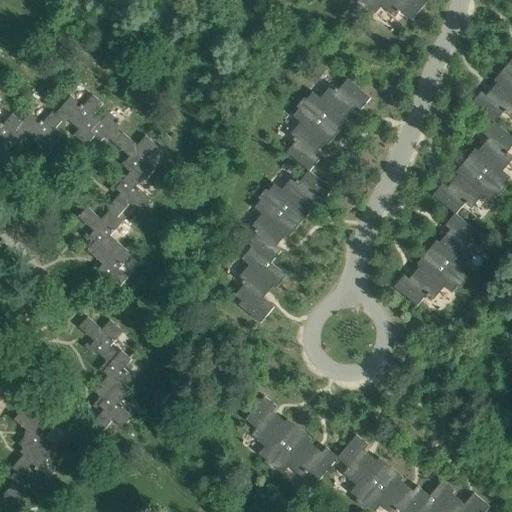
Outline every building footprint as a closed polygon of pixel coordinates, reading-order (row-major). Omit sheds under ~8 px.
[(366,0),(362,5),(367,10),(368,8),(376,14),(382,6),(396,18),(399,14),(397,12),(399,9),(412,20),(429,0),(366,0)] [(511,75),(504,69),(494,81),(498,84),(487,97),(482,92),(473,104),(495,122),(506,110),(508,111),(506,114),(511,117),(511,115),(511,75)] [(301,102),(338,133),(348,121),(346,119),(356,106),(361,111),(371,98),(348,79),(337,93),(335,91),(337,88),(332,85),(321,99),(313,93),(307,100),(305,98),(301,102)] [(56,115),(63,121),(66,124),(69,120),(80,130),(75,135),(87,146),(96,136),(90,132),(101,120),(101,121),(102,119),(96,114),(104,104),(94,95),(84,107),(72,96),(56,114),(56,115)] [(328,146),(338,133),(301,102),(298,107),(300,109),(294,117),(301,122),(290,136),(294,140),(296,137),(299,139),(288,153),(310,171),(320,160),(315,156),(325,143),(328,146)] [(16,131),(23,137),(26,140),(29,137),(39,146),(35,151),(45,160),(54,150),(52,148),(64,134),(57,128),(63,121),(56,115),(56,114),(53,111),(44,123),(32,113),(23,122),(16,131)] [(107,136),(115,143),(123,133),(117,128),(122,123),(110,112),(102,121),(101,121),(101,120),(90,132),(96,136),(102,141),(107,136)] [(0,122),(0,158),(5,163),(14,153),(11,151),(23,137),(16,131),(23,122),(13,114),(3,126),(0,122)] [(466,161),(503,191),(507,187),(504,185),(510,178),(503,172),(511,160),(511,156),(510,155),(508,157),(505,155),(511,146),(511,136),(495,123),(485,134),(489,138),(478,151),(476,149),(466,161)] [(135,169),(144,177),(147,180),(156,169),(147,162),(160,147),(146,136),(138,145),(124,133),(123,133),(115,143),(131,157),(127,161),(123,158),(120,162),(131,172),(132,172),(135,169)] [(503,191),(466,161),(457,172),(460,175),(448,189),(443,184),(434,195),(456,213),(467,200),(469,202),(468,204),(472,208),(483,195),(491,201),(498,194),(500,196),(503,191)] [(108,209),(110,211),(111,210),(119,217),(131,203),(140,212),(152,198),(137,186),(144,177),(135,169),(132,172),(131,172),(122,182),(119,180),(111,189),(114,192),(117,189),(122,193),(108,209)] [(263,194),(300,224),(310,213),(307,211),(318,198),(322,202),(332,190),(309,171),(298,185),(295,183),(297,180),(293,177),(282,190),(275,184),(269,192),(266,190),(263,194)] [(290,237),(300,224),(263,194),(260,198),(262,201),(256,208),(263,214),(252,228),(256,232),(258,229),(260,231),(249,244),(253,247),(272,263),(281,252),(276,247),(287,234),(290,237)] [(111,210),(110,211),(103,219),(88,207),(79,217),(95,231),(91,236),(88,233),(85,236),(94,244),(97,240),(111,252),(120,243),(111,236),(124,221),(119,217),(111,210)] [(437,240),(428,252),(465,283),(469,279),(466,277),(472,269),(465,263),(475,250),(471,247),(470,248),(467,246),(478,233),(456,214),(446,226),(451,230),(440,243),(437,240)] [(97,240),(94,244),(88,250),(104,264),(100,269),(97,266),(94,269),(103,278),(106,274),(120,287),(129,277),(120,269),(133,254),(120,243),(111,252),(97,240)] [(271,264),(272,263),(253,247),(243,259),(250,265),(239,279),(243,283),(245,280),(247,282),(236,295),(243,301),(240,305),(261,323),(274,308),(264,299),(274,286),(277,289),(287,277),(271,264)] [(465,283),(428,252),(418,264),(421,266),(410,279),(405,275),(395,288),(417,306),(429,292),(431,294),(429,297),(433,301),(445,287),(452,293),(459,285),(461,287),(465,283)] [(120,354),(119,353),(111,346),(124,331),(110,320),(102,329),(87,317),(78,327),(94,341),(90,346),(87,343),(84,347),(93,355),(96,352),(107,361),(111,365),(120,354)] [(95,392),(101,398),(105,401),(118,387),(127,395),(139,382),(124,369),(132,360),(122,351),(119,353),(120,354),(111,365),(107,361),(97,372),(101,376),(104,372),(109,376),(95,392)] [(120,403),(127,395),(118,387),(105,401),(101,398),(93,407),(97,410),(100,407),(105,411),(91,427),(101,436),(114,421),(123,430),(135,416),(120,403)] [(269,467),(300,430),(288,420),(286,423),(273,412),(277,407),(265,397),(246,420),(260,431),(258,434),(255,432),(252,435),(266,446),(260,454),(267,460),(265,463),(269,467)] [(18,445),(23,449),(29,442),(48,458),(57,449),(46,439),(58,425),(45,413),(36,423),(22,411),(13,421),(29,434),(25,439),(24,438),(18,445)] [(312,440),(300,430),(269,467),(274,471),(276,468),(284,474),(290,467),(303,478),(306,474),(304,472),(306,469),(320,480),(338,458),(326,448),(323,453),(310,442),(312,440)] [(360,504),(391,468),(380,458),(377,461),(364,451),(368,446),(357,436),(338,458),(352,470),(350,473),(347,470),(344,474),(358,485),(351,493),(359,499),(357,501),(360,504)] [(15,484),(7,493),(19,503),(29,491),(36,497),(50,480),(39,470),(48,458),(29,442),(23,449),(20,453),(23,456),(12,470),(16,473),(10,480),(15,484)] [(402,511),(417,511),(430,497),(418,487),(414,492),(401,481),(403,478),(391,468),(360,504),(366,509),(368,506),(374,511),(375,511),(381,505),(389,511),(397,511),(396,511),(398,508),(402,511)] [(430,497),(417,511),(486,511),(490,507),(475,494),(466,505),(452,494),(454,491),(443,482),(430,497)] [(19,503),(7,493),(1,500),(0,498),(0,511),(19,511),(24,508),(19,503)]
